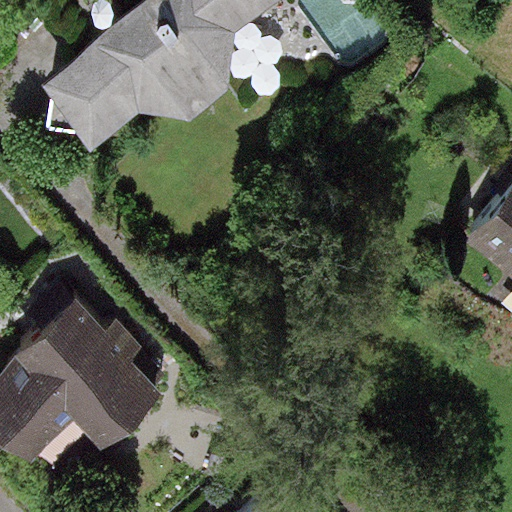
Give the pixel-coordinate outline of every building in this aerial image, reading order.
[(131,0),(44,64),(53,76),(82,116),(91,129),(140,92),(191,100),(228,74),(235,22),(266,0),(131,0)] [(53,76),(47,112),(82,116),(53,76)] [(511,170),(466,226),(511,264),(511,170)] [(107,315),(77,281),(0,355),(0,409),(32,446),(77,405),(102,431),(162,377),(132,343),(143,333),(119,304),(107,315)] [(278,511),(260,491),(235,511),(278,511)] [(425,511),(415,501),(402,511),(425,511)]
